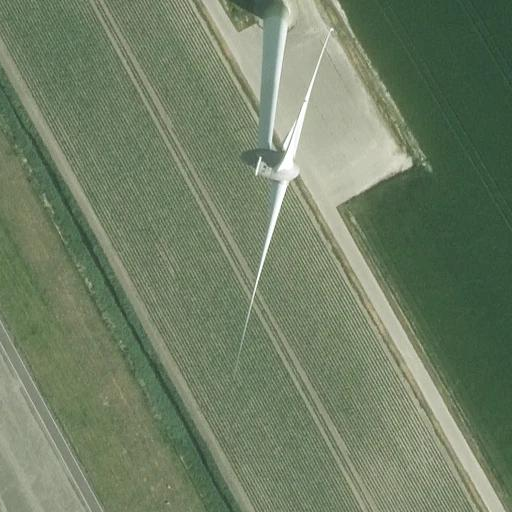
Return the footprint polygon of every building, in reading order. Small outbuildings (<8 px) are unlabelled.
[(262,9),(262,13),(263,18),(266,22),(269,25),(274,26),(278,26),(282,24),(283,24),(284,23),(285,23),(288,19),(289,15),(289,10),(288,6),(285,2),(280,0),(270,0),(268,1),(264,5),(262,9)] [(409,75),(410,59),(394,59),(393,75),(409,75)] [(435,69),(413,73),(416,88),(438,85),(435,69)] [(440,81),(444,96),(462,91),(458,76),(440,81)] [(404,158),(398,161),(407,178),(484,139),(467,105),(395,141),(404,158)] [(267,172),(282,201),(296,194),(281,165),(267,172)] [(378,199),(368,223),(381,228),(391,205),(378,199)] [(433,463),(415,479),(425,489),(442,473),(433,463)]
